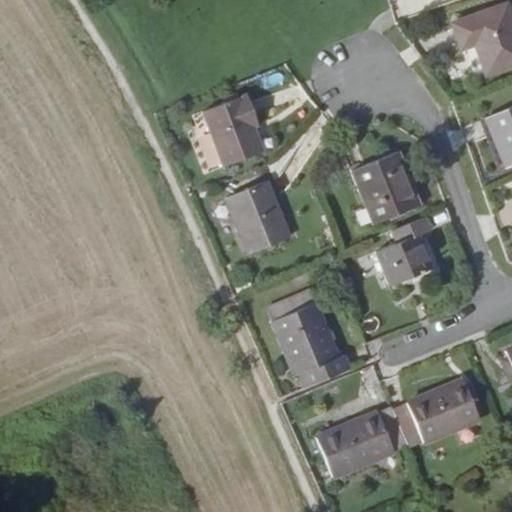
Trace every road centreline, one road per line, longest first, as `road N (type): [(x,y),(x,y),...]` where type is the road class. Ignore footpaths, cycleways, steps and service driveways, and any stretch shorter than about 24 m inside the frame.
road 1 (track): [(316,511),(138,117),(69,0)]
road 2 (residential): [(364,69),(414,93),(442,121),(511,298)]
road 3 (residential): [(386,360),(511,306)]
